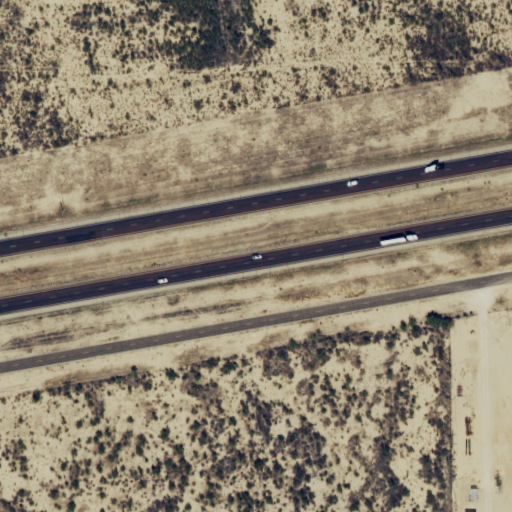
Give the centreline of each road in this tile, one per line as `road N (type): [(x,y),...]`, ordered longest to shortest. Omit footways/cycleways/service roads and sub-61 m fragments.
road 1 (tertiary): [(0,367),(511,275)]
road 2 (motorway): [(0,304),(511,212)]
road 3 (motorway): [(511,158),(0,249)]
